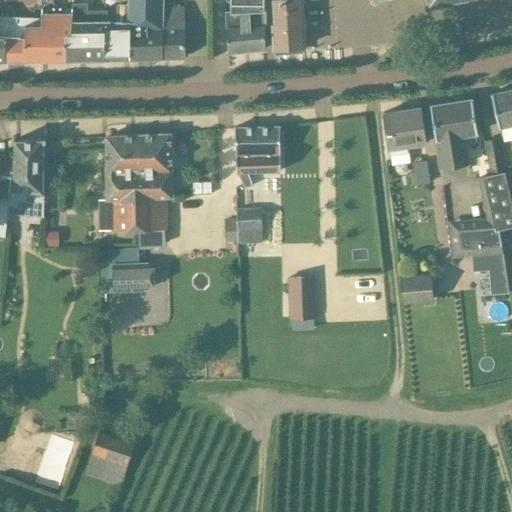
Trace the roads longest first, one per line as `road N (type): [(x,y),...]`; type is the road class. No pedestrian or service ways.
road 1 (residential): [(0,99),(239,92),(511,61)]
road 2 (track): [(369,82),(399,358),(395,400)]
road 3 (track): [(300,398),(511,402)]
